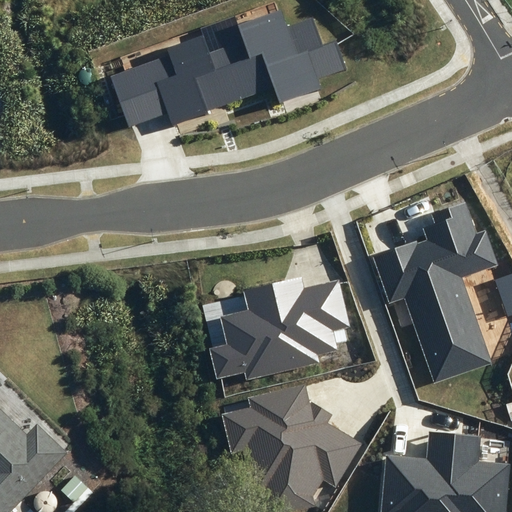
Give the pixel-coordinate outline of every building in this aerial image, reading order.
[(283,8),(114,73),(134,125),(169,111),(174,123),(275,83),(282,100),(323,84),(320,77),(351,65),(340,36),(328,41),(317,12),(289,23),(283,8)] [(495,360),(467,274),(491,266),(500,263),(483,213),(475,216),(469,199),(422,214),(427,232),(374,249),(391,300),(406,295),(435,380),(495,360)] [(340,347),(335,326),(353,322),(342,276),(325,281),(306,285),(303,275),(246,289),(250,306),(221,312),(228,340),(212,343),(220,375),(248,368),(250,376),(323,359),(321,351),(340,347)] [(312,402),(310,406),(304,382),(247,398),(250,407),(222,414),(244,509),(249,511),(320,511),(322,509),(311,502),(325,480),(336,486),(362,444),(329,423),(334,415),(312,402)] [(0,511),(8,511),(65,452),(34,423),(24,434),(0,411),(0,511)] [(507,511),(510,461),(481,459),(482,433),(431,431),(430,457),(385,454),(382,511),(507,511)]
